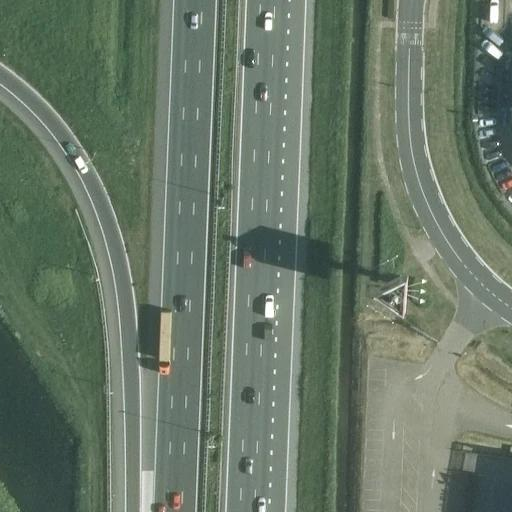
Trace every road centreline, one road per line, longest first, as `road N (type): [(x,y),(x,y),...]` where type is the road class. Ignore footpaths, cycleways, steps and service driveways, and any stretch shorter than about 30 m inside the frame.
road 1 (motorway): [(194,0),(173,511)]
road 2 (motorway): [(245,511),(265,0)]
road 3 (motorway): [(0,75),(63,137),(111,232),(129,315),(135,511)]
road 4 (unclassified): [(511,309),(442,237),(420,183),(406,115),(410,0)]
